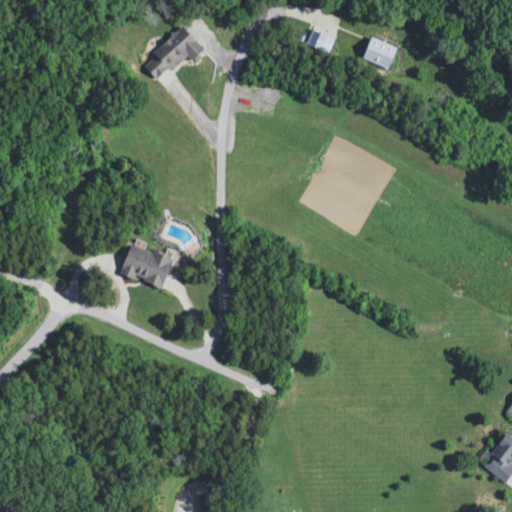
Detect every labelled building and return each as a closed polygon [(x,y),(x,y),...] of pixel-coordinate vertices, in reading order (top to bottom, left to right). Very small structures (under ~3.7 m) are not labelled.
[(202,52),(179,29),(140,66),(156,83),(183,56),(190,63),(202,52)] [(326,57),(333,41),(310,31),(304,46),(326,57)] [(386,72),(395,50),(370,39),(360,60),(386,72)] [(119,277),(162,287),(169,256),(126,246),(119,277)] [(488,453),(485,451),(476,461),(502,483),(511,471),(511,440),(505,434),(488,453)] [(216,511),(216,495),(196,496),(196,511),(216,511)]
